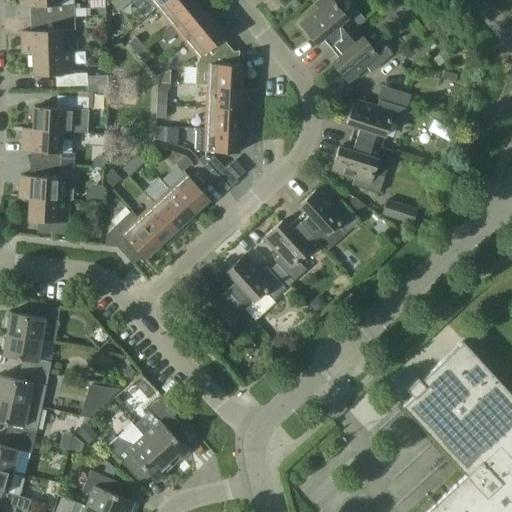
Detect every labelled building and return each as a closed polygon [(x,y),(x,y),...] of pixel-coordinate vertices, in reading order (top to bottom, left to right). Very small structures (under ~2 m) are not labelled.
[(131,0),(132,0),(150,0),(157,8),(166,0),(131,0)] [(166,0),(157,8),(171,25),(200,0),(166,0)] [(171,25),(160,34),(167,42),(178,33),(185,41),(211,20),(207,15),(210,12),(200,0),(171,25)] [(322,39),(330,48),(353,28),(346,19),(347,18),(337,7),(345,0),(317,0),(313,4),(318,9),(300,25),(316,44),(322,39)] [(64,5),(64,18),(74,17),(74,4),(64,5)] [(65,31),(75,30),(74,17),(64,18),(65,31)] [(225,37),(211,20),(185,41),(198,57),(197,58),(198,58),(197,62),(225,54),(216,44),(225,37)] [(331,63),(348,82),(366,67),(371,72),(392,54),(381,41),(372,48),(362,37),(361,38),(353,28),(330,48),(338,58),(331,63)] [(21,32),(22,54),(32,54),(32,53),(62,52),(61,30),(21,32)] [(135,38),(128,44),(136,54),(143,48),(135,38)] [(143,48),(136,54),(144,64),(152,58),(143,48)] [(73,74),(72,51),(62,52),(32,53),(32,54),(33,76),(73,74)] [(197,62),(194,63),(195,63),(196,68),(195,81),(195,86),(207,86),(241,88),(242,65),(231,65),(231,53),(225,54),(197,62)] [(207,86),(206,108),(245,109),(245,94),(241,94),(241,88),(207,86)] [(346,124),(354,126),(350,138),(380,147),(383,136),(385,136),(389,122),(401,126),(406,109),(410,95),(381,86),(376,99),(379,100),(377,107),(354,100),(346,124)] [(157,92),(156,106),(166,106),(167,93),(157,92)] [(156,118),(165,119),(166,106),(156,106),(156,118)] [(34,107),(33,129),(62,131),(62,132),(73,132),(74,109),(34,107)] [(239,124),(244,125),(245,109),(206,108),(205,129),(239,131),(239,124)] [(155,127),(155,139),(164,142),(165,127),(155,127)] [(22,128),(21,151),(61,153),(61,152),(71,153),(72,140),(73,132),(62,132),(62,131),(33,129),(22,128)] [(195,129),(195,151),(204,152),(226,153),(234,153),(238,153),(239,131),(205,129),(195,129)] [(339,147),(331,171),(354,178),(352,185),(379,194),(384,177),(392,151),(380,147),(350,138),(346,149),(339,147)] [(192,163),(185,156),(176,164),(183,171),(192,163)] [(237,182),(214,157),(203,157),(199,161),(227,191),(237,182)] [(131,160),(122,169),(128,176),(138,168),(131,160)] [(113,170),(103,178),(111,187),(121,179),(113,170)] [(170,189),(181,202),(192,214),(209,199),(186,174),(170,189)] [(59,200),(59,199),(60,178),(20,176),(18,199),(29,199),(59,200)] [(299,205),(305,211),(296,219),(317,242),(326,233),(327,234),(338,224),(346,233),(359,221),(340,200),(334,205),(318,188),(299,205)] [(154,204),(165,216),(180,232),(191,222),(188,219),(192,214),(181,202),(170,189),(154,204)] [(57,235),(67,235),(69,200),(59,199),(59,200),(29,199),(28,221),(58,222),(57,235)] [(386,200),(382,215),(412,225),(417,209),(386,200)] [(180,232),(165,216),(154,204),(138,218),(161,243),(165,239),(168,242),(180,232)] [(106,235),(105,246),(117,247),(127,258),(136,250),(144,258),(161,243),(138,218),(132,211),(115,226),(106,235)] [(293,282),(306,270),(298,261),(309,251),(308,250),(317,242),(296,219),(287,227),(281,221),(263,238),(279,256),(274,261),(293,282)] [(285,288),(266,267),(261,272),(245,254),(226,272),(231,278),(222,286),(243,309),(252,300),(253,301),(264,291),(272,300),(285,288)] [(208,288),(189,305),(206,323),(200,328),(219,348),(232,337),(224,328),(235,318),(234,317),(243,309),(222,286),(213,294),(208,288)] [(7,318),(5,328),(7,329),(6,334),(41,340),(54,342),(56,331),(54,330),(56,320),(58,321),(60,310),(31,306),(29,316),(10,312),(9,319),(7,318)] [(22,360),(37,362),(37,360),(41,340),(6,334),(5,340),(3,340),(1,350),(3,350),(2,356),(22,360)] [(511,511),(511,395),(463,342),(420,381),(418,378),(406,389),(413,396),(402,406),(466,475),(425,511),(511,511)] [(22,360),(20,369),(39,373),(48,374),(51,363),(41,361),(37,360),(37,362),(22,360)] [(20,369),(19,381),(33,384),(36,384),(46,386),(48,374),(39,373),(20,369)] [(0,399),(41,408),(46,386),(36,384),(33,384),(19,381),(0,376),(0,399)] [(0,421),(9,424),(23,427),(27,428),(36,430),(41,408),(0,399),(0,421)] [(159,421),(143,436),(172,467),(188,452),(178,441),(187,433),(187,434),(188,433),(182,427),(157,399),(147,408),(159,421)] [(9,424),(6,435),(24,439),(34,442),(36,430),(27,428),(23,427),(9,424)] [(6,435),(4,446),(18,450),(21,451),(31,453),(34,442),(24,439),(6,435)] [(118,437),(107,447),(114,455),(131,473),(140,465),(155,482),(172,467),(143,436),(134,444),(118,437)] [(0,468),(12,471),(18,450),(0,445),(0,468)] [(0,491),(6,493),(12,471),(0,468),(0,491)] [(90,471),(81,491),(90,495),(86,506),(99,511),(128,511),(133,502),(112,493),(117,482),(90,471)] [(0,491),(0,503),(7,505),(16,508),(19,496),(10,494),(6,493),(0,491)] [(0,503),(0,511),(14,511),(16,508),(7,505),(0,503)] [(99,511),(86,506),(85,506),(76,503),(72,511),(99,511)]
